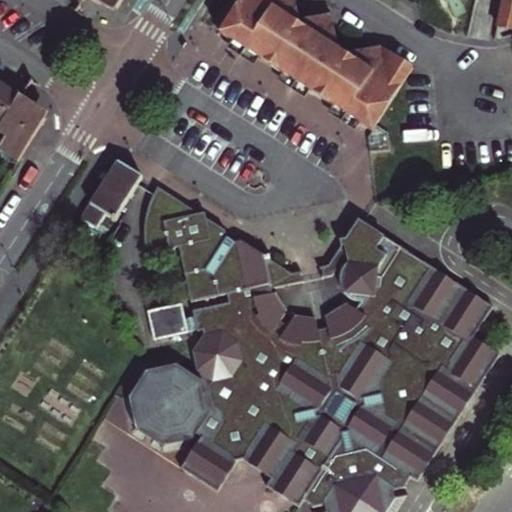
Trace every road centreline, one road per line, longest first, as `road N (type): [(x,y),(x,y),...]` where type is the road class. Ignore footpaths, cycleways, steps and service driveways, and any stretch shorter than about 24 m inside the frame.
road 1 (residential): [(96,111),(0,262)]
road 2 (residential): [(357,0),(491,89)]
